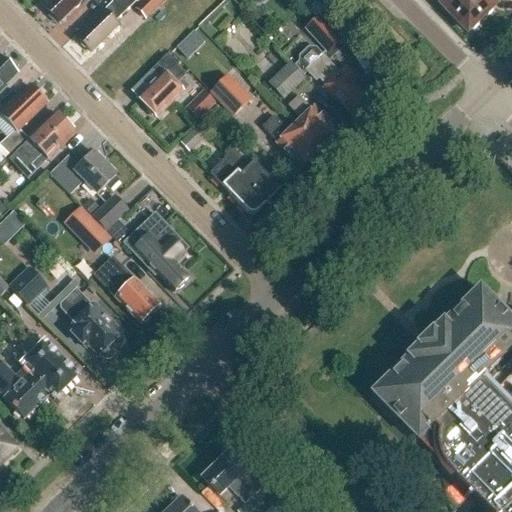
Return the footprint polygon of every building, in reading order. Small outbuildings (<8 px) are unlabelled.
[(52,0),(43,9),(60,25),(74,11),(76,11),(79,8),(80,5),(84,0),(52,0)] [(116,24),(140,0),(111,0),(109,2),(112,5),(104,13),(103,11),(91,23),(92,25),(77,40),(80,44),(79,45),(86,51),(87,50),(91,54),(94,51),(97,50),(98,47),(110,35),(114,34),(114,31),(119,27),(116,24)] [(146,20),(166,0),(148,0),(137,11),(146,20)] [(496,6),(501,0),(435,0),(443,7),(442,9),(468,36),(472,33),(476,33),(480,28),(480,24),(486,19),(490,20),(494,15),(494,11),(497,7),(496,6)] [(304,32),(328,57),(342,44),(318,19),(304,32)] [(197,30),(179,48),(190,59),(208,42),(197,30)] [(337,104),(355,121),(358,118),(362,118),(366,114),(366,110),(369,107),(352,90),(355,86),(345,75),(341,78),(316,50),(308,50),(298,58),(298,64),(294,68),(303,79),(307,75),(315,84),(319,81),(328,91),(325,94),(336,106),(337,104)] [(180,96),(182,93),(176,87),(186,77),(167,57),(152,71),(160,80),(139,101),(147,110),(147,113),(151,117),(154,116),(157,119),(172,104),(176,104),(180,100),(180,96)] [(9,87),(17,78),(0,60),(0,98),(10,88),(9,87)] [(305,82),(303,79),(289,65),(268,86),(284,102),(305,82)] [(228,78),(209,96),(233,120),(251,102),(228,78)] [(21,134),(47,107),(45,105),(45,102),(41,98),(38,98),(30,90),(2,119),(16,134),(2,150),(9,158),(27,141),(21,134)] [(203,93),(185,111),(198,124),(215,106),(203,93)] [(300,99),(290,109),(302,123),(297,128),(321,153),(323,150),(327,150),(329,148),(330,144),(339,135),(315,110),(313,112),(300,99)] [(56,154),(74,136),(65,127),(65,124),(62,121),(59,120),(56,117),(16,156),(29,169),(42,157),(47,162),(51,159),(54,159),(56,157),(56,154)] [(231,140),(241,131),(230,120),(220,130),(231,140)] [(321,153),(297,128),(290,135),(277,122),(266,132),(279,145),(278,147),(302,172),(311,162),(315,162),(317,160),(318,156),(321,153)] [(189,155),(206,138),(197,129),(180,145),(189,155)] [(225,156),(229,159),(230,158),(242,171),(241,173),(245,176),(241,180),(266,207),(280,193),(267,180),(267,176),(263,172),(259,172),(234,146),(225,156)] [(111,191),(119,184),(117,181),(118,179),(94,156),(80,170),(69,160),(50,179),(70,199),(84,184),(98,198),(108,189),(111,191)] [(266,207),(241,180),(245,176),(241,173),(242,171),(230,158),(229,159),(211,176),(248,215),(259,215),(266,207)] [(114,198),(91,219),(105,234),(128,212),(114,198)] [(0,199),(0,219),(9,206),(0,199)] [(91,218),(99,210),(90,201),(82,209),(91,218)] [(133,238),(150,219),(136,206),(119,226),(133,238)] [(25,225),(13,213),(6,220),(18,232),(25,225)] [(73,234),(94,255),(110,240),(89,219),(73,234)] [(185,285),(188,281),(173,265),(184,254),(160,230),(134,256),(147,269),(148,268),(174,295),(177,292),(181,292),(184,288),(185,285)] [(29,269),(9,289),(28,309),(49,289),(29,269)] [(151,317),(160,308),(143,291),(143,288),(139,284),(137,284),(135,282),(130,287),(118,275),(104,288),(116,300),(116,301),(141,326),(144,324),(147,324),(150,320),(151,317)] [(0,301),(10,291),(0,280),(0,301)] [(88,348),(101,360),(105,362),(108,361),(110,360),(112,359),(113,357),(114,354),(114,352),(113,349),(111,347),(119,339),(109,329),(111,326),(94,308),(93,309),(76,292),(60,307),(59,313),(74,327),(73,329),(74,330),(69,335),(85,351),(88,348)] [(511,511),(511,395),(501,406),(481,386),(480,387),(478,384),(511,350),(511,327),(478,292),(443,328),(442,327),(431,337),(417,351),(407,361),(407,362),(371,398),(417,445),(418,443),(429,454),(428,456),(483,511),(511,511)] [(54,403),(78,380),(45,345),(21,369),(24,373),(16,381),(2,366),(0,367),(0,395),(5,401),(4,403),(24,423),(49,399),(54,403)] [(0,470),(18,454),(7,442),(8,441),(0,432),(0,470)] [(245,508),(260,494),(243,476),(244,475),(228,458),(204,482),(220,499),(229,491),(245,508)] [(193,511),(183,502),(172,511),(193,511)]
